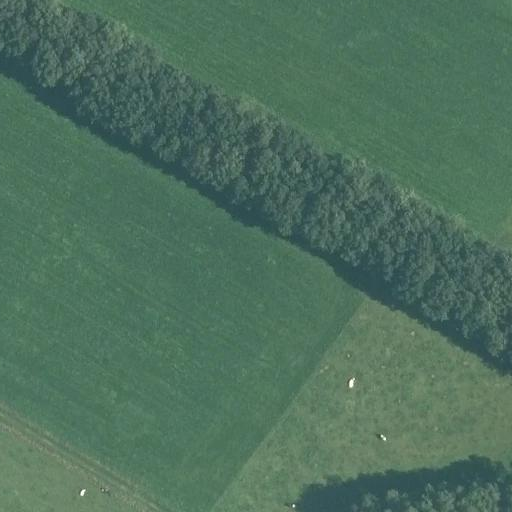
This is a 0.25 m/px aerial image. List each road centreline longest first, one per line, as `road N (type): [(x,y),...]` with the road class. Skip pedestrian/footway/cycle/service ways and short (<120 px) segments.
road 1 (track): [(0,415),(163,511)]
road 2 (track): [(357,511),(511,494)]
